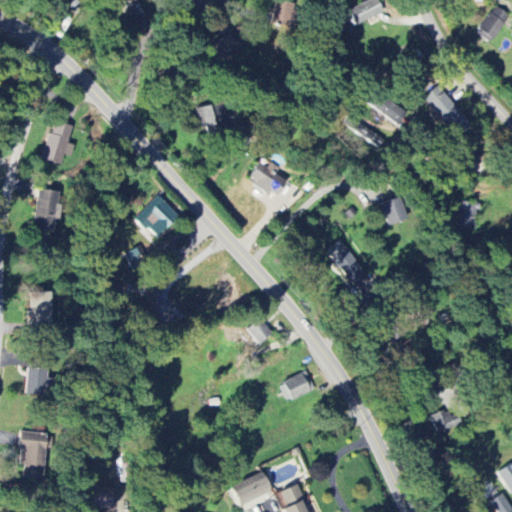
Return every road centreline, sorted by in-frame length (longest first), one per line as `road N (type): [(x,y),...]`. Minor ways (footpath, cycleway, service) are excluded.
road 1 (tertiary): [(409,511),(349,390),(296,317),(96,91),(0,20)]
road 2 (residential): [(0,243),(25,132),(55,56)]
road 3 (residential): [(468,79),(387,67),(348,0)]
road 4 (residential): [(421,0),(455,63),(511,126)]
road 5 (residential): [(125,124),(138,59),(201,0)]
